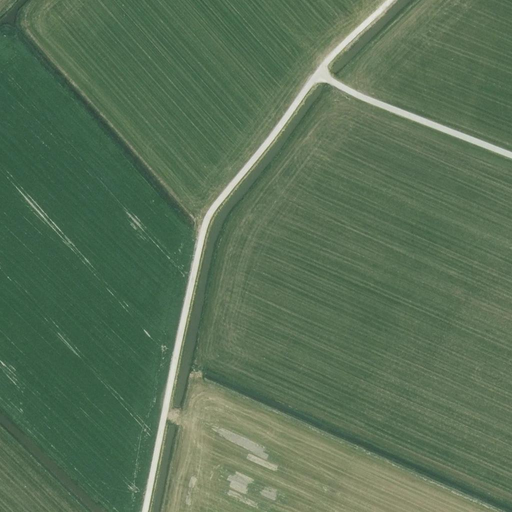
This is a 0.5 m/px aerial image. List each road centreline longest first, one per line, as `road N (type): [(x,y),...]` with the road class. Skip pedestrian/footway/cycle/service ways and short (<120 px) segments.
road 1 (track): [(144,511),(205,221),(337,50),(390,0)]
road 2 (track): [(511,156),(319,73)]
